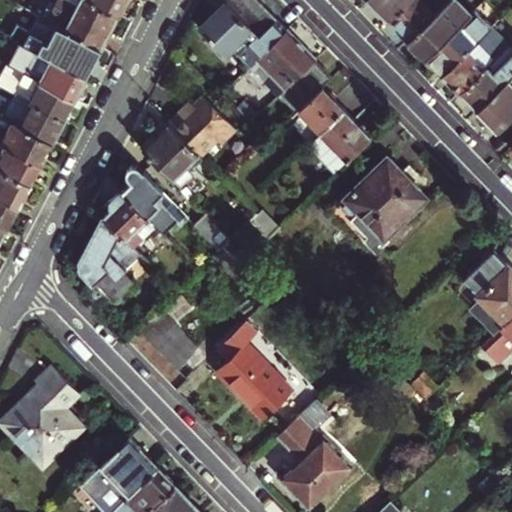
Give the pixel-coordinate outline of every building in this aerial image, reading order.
[(32,0),(29,5),(42,12),(103,45),(121,11),(99,0),(53,0),(52,3),(47,0),(32,0)] [(99,0),(121,11),(127,0),(99,0)] [(234,0),(231,3),(242,14),(255,0),(234,0)] [(255,0),(242,14),(252,24),(270,6),(263,0),(255,0)] [(374,0),(390,16),(406,0),(374,0)] [(411,38),(438,12),(426,0),(406,0),(390,16),(411,38)] [(411,38),(429,56),(475,13),(462,0),(450,0),(438,12),(411,38)] [(218,38),(230,51),(236,46),(253,64),(254,62),(272,45),(262,34),(252,24),(242,14),(231,3),(229,1),(205,24),(214,34),(212,36),(216,40),(218,38)] [(270,6),(252,24),(262,34),(280,17),(270,6)] [(429,56),(446,74),(496,26),(479,9),(475,13),(429,56)] [(13,34),(23,39),(88,73),(103,45),(42,12),(34,28),(20,21),(13,34)] [(280,17),(262,34),(272,45),(290,28),(280,17)] [(446,74),(463,91),(506,50),(495,39),(502,32),(496,26),(446,74)] [(254,62),(282,92),(317,58),(318,57),(290,28),(272,45),(254,62)] [(23,39),(11,61),(77,95),(88,73),(23,39)] [(463,91),(480,109),(511,79),(511,47),(511,46),(506,50),(463,91)] [(298,110),(301,107),(325,85),(334,76),(317,58),(282,92),(298,110)] [(1,80),(18,89),(66,115),(77,95),(11,61),(1,80)] [(511,79),(480,109),(500,129),(511,117),(511,79)] [(325,85),(301,107),(322,129),(345,107),(325,85)] [(0,109),(15,118),(54,138),(66,115),(18,89),(10,105),(6,103),(10,96),(0,90),(0,109)] [(183,108),(171,120),(204,154),(219,139),(224,144),(239,129),(205,94),(186,111),(183,108)] [(298,110),(290,118),(311,140),(322,129),(301,107),(298,110)] [(311,140),(337,168),(372,135),(345,107),(322,129),(311,140)] [(0,120),(0,137),(42,160),(54,138),(15,118),(11,127),(0,120)] [(204,154),(171,120),(146,144),(195,195),(207,184),(193,168),(205,156),(204,154)] [(0,162),(32,180),(42,160),(0,137),(0,162)] [(428,193),(416,181),(424,174),(411,161),(404,168),(389,152),(347,193),(361,209),(348,221),(365,240),(368,237),(377,246),(388,236),(386,233),(428,193)] [(134,178),(125,187),(156,220),(165,229),(174,221),(177,225),(191,212),(142,162),(139,159),(135,158),(131,159),(129,162),(128,165),(128,170),(129,172),(134,178)] [(0,191),(20,202),(32,180),(0,162),(0,191)] [(134,241),(156,220),(125,187),(124,186),(102,207),(106,211),(134,241)] [(0,219),(9,224),(20,202),(0,191),(0,219)] [(280,224),(262,206),(258,210),(252,216),(269,234),(271,232),(280,224)] [(197,220),(222,246),(225,243),(233,235),(209,209),(197,220)] [(124,268),(143,250),(134,241),(106,211),(84,255),(83,269),(114,300),(132,283),(131,276),(124,268)] [(269,234),(252,216),(233,235),(225,243),(251,270),(253,273),(283,244),(271,232),(269,234)] [(0,240),(9,224),(0,219),(0,240)] [(241,280),(251,270),(225,243),(222,246),(215,253),(241,280)] [(473,305),(498,330),(511,315),(511,265),(496,249),(467,277),(484,295),(473,305)] [(140,326),(150,336),(173,314),(163,304),(140,326)] [(150,336),(160,347),(182,325),(173,314),(150,336)] [(511,346),(511,315),(498,330),(478,349),(493,365),(511,346)] [(220,366),(250,397),(280,368),(251,339),(260,330),(247,316),(220,344),(231,355),(220,366)] [(160,347),(169,356),(191,335),(182,325),(160,347)] [(169,356),(179,367),(201,345),(191,335),(169,356)] [(373,344),(366,352),(407,395),(415,388),(373,344)] [(179,367),(188,376),(210,354),(201,345),(179,367)] [(83,392),(57,364),(39,382),(43,386),(4,422),(33,452),(41,445),(53,458),(87,426),(69,406),(83,392)] [(280,368),(250,397),(267,414),(297,386),(280,368)] [(356,462),(327,432),(324,434),(303,412),(281,433),(302,456),(283,474),(312,504),(356,462)] [(92,474),(119,503),(160,464),(132,435),(92,474)] [(41,445),(33,452),(45,466),(53,458),(41,445)] [(148,511),(178,483),(160,464),(119,503),(110,511),(148,511)] [(506,478),(497,469),(483,482),(492,492),(506,478)] [(205,511),(178,483),(148,511),(205,511)] [(398,511),(403,508),(393,498),(377,511),(398,511)]
